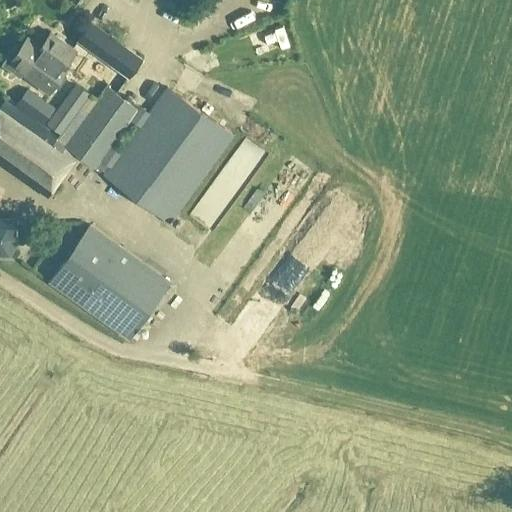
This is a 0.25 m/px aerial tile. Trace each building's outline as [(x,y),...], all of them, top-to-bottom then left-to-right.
[(9,5),(0,16),(0,26),(18,39),(31,21),(9,5)] [(22,73),(49,93),(67,68),(65,66),(75,51),(49,32),(38,46),(26,37),(17,49),(13,46),(1,63),(19,77),(22,73)] [(141,66),(129,58),(95,34),(87,46),(132,78),(141,66)] [(58,139),(5,100),(0,106),(0,163),(46,198),(77,155),(96,168),(97,167),(105,173),(104,174),(169,222),(233,135),(167,87),(109,167),(101,161),(138,110),(107,87),(86,116),(78,109),(89,95),(75,85),(48,122),(63,133),(58,139)] [(12,220),(0,218),(0,255),(10,255),(21,238),(12,220)] [(169,283),(90,226),(50,281),(129,338),(169,283)]
